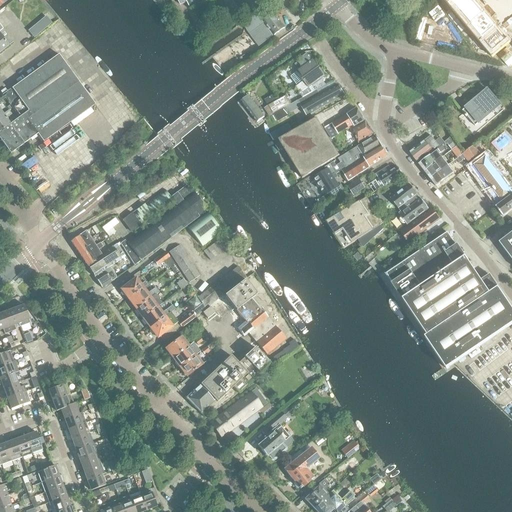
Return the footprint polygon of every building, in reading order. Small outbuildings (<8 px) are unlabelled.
[(452,0),(451,2),(499,59),(511,49),(469,0),(452,0)] [(270,9),(253,21),(244,27),(249,35),(251,34),(259,44),(272,34),(273,36),(284,28),(274,13),(273,13),(270,9)] [(244,27),(253,21),(251,18),(242,24),(244,27)] [(0,52),(8,46),(3,39),(0,35),(0,32),(3,29),(0,25),(0,52)] [(217,28),(212,31),(216,38),(221,34),(217,28)] [(212,31),(206,35),(210,41),(216,38),(212,31)] [(8,35),(3,39),(8,46),(13,42),(8,35)] [(0,102),(0,139),(10,154),(38,134),(43,142),(95,105),(58,54),(2,95),(19,118),(13,123),(9,117),(11,116),(2,104),(1,105),(0,102)] [(299,70),(291,77),(297,86),(295,87),(300,93),(311,85),(315,90),(325,85),(321,78),(324,76),(319,69),(320,69),(317,64),(316,64),(313,60),(312,61),(309,56),(308,56),(307,55),(297,62),(302,68),(299,70)] [(272,85),(278,80),(275,76),(269,81),(272,85)] [(341,90),(338,85),(319,95),(301,106),(307,116),(344,95),(343,94),(344,92),(342,91),(341,90)] [(475,126),(499,106),(500,105),(487,90),(462,111),(466,115),(465,116),(466,117),(467,117),(475,126)] [(301,106),(319,95),(317,91),(299,101),(301,106)] [(255,128),(266,120),(248,95),(235,104),(255,128)] [(269,105),(270,108),(266,111),(269,116),(273,113),(291,104),(286,95),(269,105)] [(288,115),(284,108),(273,115),(278,122),(288,116),(288,115)] [(365,120),(357,108),(347,115),(347,114),(333,123),(325,128),(332,139),(338,135),(349,129),(358,144),(374,135),(365,120)] [(339,155),(316,118),(278,140),(302,178),(339,155)] [(157,136),(152,140),(164,154),(168,150),(169,149),(181,140),(170,126),(158,136),(157,136)] [(334,162),(329,164),(334,172),(336,174),(342,171),(347,180),(348,181),(366,168),(388,156),(376,136),(355,149),(337,160),(340,163),(336,166),(334,162)] [(431,136),(412,151),(410,152),(417,163),(439,146),(435,142),(431,136)] [(440,138),(435,142),(439,146),(440,148),(441,147),(442,147),(444,143),(441,139),(440,138)] [(452,149),(454,148),(456,147),(450,139),(444,143),(446,145),(448,143),(452,149)] [(479,154),(482,151),(476,144),(462,155),(467,162),(478,153),(479,154)] [(424,171),(442,157),(439,154),(445,150),(442,147),(441,147),(440,148),(419,164),(424,171)] [(498,205),(511,194),(511,191),(495,168),(489,160),(485,156),(471,167),(498,205)] [(448,165),(442,157),(424,171),(430,179),(443,168),(448,165)] [(215,205),(227,195),(202,164),(189,175),(215,205)] [(332,174),(334,172),(329,164),(324,168),(326,170),(313,178),(325,196),(328,194),(330,198),(337,193),(335,189),(340,187),(332,174)] [(443,168),(430,179),(436,186),(454,173),(448,165),(443,168)] [(403,174),(397,167),(392,170),(389,166),(376,175),(384,187),(403,174)] [(365,188),(359,179),(347,187),(353,196),(365,188)] [(410,206),(420,199),(409,184),(390,199),(400,212),(405,208),(409,205),(410,206)] [(143,227),(193,190),(191,187),(189,189),(186,185),(171,197),(165,189),(145,204),(132,214),(142,226),(142,227),(143,227)] [(134,265),(208,210),(193,190),(143,227),(142,227),(120,244),(134,265)] [(511,194),(498,205),(496,207),(498,210),(497,213),(499,216),(503,217),(511,209),(511,194)] [(380,225),(383,223),(367,197),(327,222),(326,222),(343,249),(349,246),(357,240),(368,233),(375,228),(380,225)] [(421,199),(420,199),(410,207),(410,206),(409,205),(401,212),(398,213),(401,217),(400,218),(400,220),(402,223),(404,224),(406,223),(407,225),(427,210),(429,209),(421,199)] [(432,209),(431,210),(400,233),(408,244),(440,220),(432,209)] [(209,212),(189,227),(203,247),(223,231),(209,212)] [(142,226),(132,214),(123,220),(133,233),(142,226)] [(115,218),(102,228),(106,233),(109,237),(115,232),(112,228),(119,223),(115,218)] [(70,241),(88,267),(97,260),(103,257),(98,249),(102,247),(99,243),(95,246),(85,231),(70,241)] [(433,235),(430,231),(424,236),(426,240),(433,235)] [(368,233),(357,240),(364,248),(373,240),(368,233)] [(403,299),(464,258),(465,257),(466,257),(458,245),(456,246),(448,233),(411,257),(386,274),(392,283),(391,284),(402,300),(403,299)] [(511,233),(499,243),(511,260),(511,233)] [(203,251),(204,252),(210,260),(231,244),(224,235),(203,251)] [(104,271),(109,267),(125,257),(116,244),(107,250),(109,252),(103,257),(97,260),(104,271)] [(199,276),(179,245),(168,252),(188,283),(199,276)] [(165,260),(169,258),(165,251),(153,260),(157,266),(165,260)] [(511,308),(507,301),(490,274),(481,280),(477,274),(470,264),(469,262),(466,257),(465,257),(464,258),(403,299),(402,300),(404,303),(405,302),(405,303),(406,302),(426,331),(425,332),(425,333),(427,336),(425,337),(426,339),(427,340),(428,339),(446,366),(445,367),(447,369),(449,367),(450,367),(455,364),(494,338),(493,337),(496,335),(506,329),(511,324),(511,308)] [(174,265),(169,258),(165,260),(170,268),(174,265)] [(94,277),(104,271),(97,260),(88,267),(94,277)] [(174,265),(170,268),(174,274),(178,271),(174,265)] [(202,304),(206,309),(247,278),(238,266),(197,298),(202,304)] [(109,267),(104,271),(94,277),(101,288),(116,278),(109,267)] [(133,276),(122,284),(124,287),(135,279),(133,276)] [(128,299),(144,288),(151,282),(150,280),(146,283),(145,282),(140,285),(135,279),(124,287),(121,290),(128,299)] [(186,284),(182,279),(175,284),(180,290),(187,285),(186,284)] [(286,339),(277,329),(260,309),(251,300),(256,295),(245,280),(224,296),(236,311),(237,311),(245,321),(236,329),(243,338),(247,334),(255,343),(256,343),(267,356),(286,339)] [(148,293),(144,288),(128,299),(135,309),(151,297),(158,292),(155,288),(148,293)] [(151,297),(135,309),(142,318),(158,307),(151,297)] [(201,305),(196,299),(190,304),(194,310),(201,305)] [(206,309),(202,304),(201,305),(194,310),(179,321),(180,321),(183,327),(206,309)] [(24,305),(13,309),(18,323),(20,327),(30,323),(24,305)] [(168,314),(165,316),(150,328),(157,338),(177,322),(170,313),(175,309),(172,305),(165,311),(168,314)] [(158,307),(142,318),(150,328),(165,316),(158,307)] [(210,307),(202,313),(207,319),(215,313),(210,307)] [(18,323),(13,309),(3,313),(10,332),(16,330),(14,325),(18,323)] [(3,313),(0,314),(0,330),(3,329),(5,334),(10,332),(3,313)] [(30,333),(24,335),(27,343),(33,341),(30,333)] [(173,358),(190,346),(182,336),(181,338),(181,337),(166,349),(173,358)] [(272,364),(299,346),(294,339),(288,343),(290,345),(282,350),(283,351),(270,360),(272,364)] [(190,346),(173,358),(180,367),(197,355),(193,350),(195,348),(192,344),(190,346)] [(238,393),(269,364),(255,348),(240,362),(233,354),(200,387),(199,386),(186,399),(205,418),(238,393)] [(0,366),(10,363),(14,362),(10,351),(0,354),(0,366)] [(203,364),(197,355),(180,367),(187,377),(202,365),(203,364)] [(12,367),(10,363),(0,366),(0,378),(14,373),(19,371),(16,366),(12,367)] [(14,373),(0,378),(0,379),(3,388),(18,383),(14,373)] [(19,388),(18,383),(3,388),(7,398),(26,391),(24,386),(19,388)] [(52,401),(70,394),(66,384),(56,387),(51,389),(48,390),(52,401)] [(228,410),(210,423),(222,437),(225,435),(267,403),(256,388),(228,410)] [(26,391),(7,398),(11,409),(30,402),(26,391)] [(70,394),(52,401),(56,411),(61,410),(60,409),(73,404),(70,394)] [(75,403),(73,404),(60,409),(61,410),(64,419),(78,414),(75,403)] [(287,409),(282,413),(286,418),(291,414),(287,409)] [(82,413),(78,414),(64,419),(68,429),(86,423),(82,413)] [(281,413),(269,423),(274,429),(279,425),(286,418),(282,413),(281,413)] [(86,423),(68,429),(72,440),(89,433),(86,423)] [(265,440),(257,446),(267,457),(268,456),(272,461),(274,461),(286,451),(286,449),(291,445),(291,440),(279,425),(274,429),(270,432),(263,438),(265,440)] [(25,436),(32,454),(42,450),(36,432),(25,436)] [(93,443),(89,433),(72,440),(76,450),(93,443)] [(25,436),(16,440),(22,457),(32,454),(25,436)] [(16,440),(5,443),(12,461),(22,457),(16,440)] [(346,457),(357,448),(353,442),(346,448),(347,449),(343,452),(346,457)] [(12,461),(5,443),(0,445),(0,460),(2,465),(12,461)] [(97,454),(93,443),(76,450),(79,460),(94,455),(97,454)] [(306,469),(319,458),(311,449),(285,470),(300,489),(313,478),(306,469)] [(94,455),(79,460),(83,470),(97,465),(94,455)] [(101,463),(97,465),(83,470),(87,480),(101,475),(104,474),(101,463)] [(41,483),(59,476),(55,466),(37,472),(41,483)] [(146,475),(143,476),(146,484),(152,481),(147,470),(144,471),(146,475)] [(381,480),(376,473),(368,479),(374,486),(381,480)] [(59,476),(41,483),(45,493),(63,486),(61,482),(62,481),(62,480),(61,475),(59,476)] [(101,475),(87,480),(91,491),(105,485),(101,475)] [(314,508),(328,494),(324,489),(329,484),(324,479),(317,485),(316,484),(304,494),(308,498),(306,500),(314,508)] [(63,486),(45,493),(49,503),(66,496),(68,496),(66,491),(65,491),(64,491),(63,486)] [(378,491),(374,486),(367,491),(371,497),(378,491)] [(150,488),(139,492),(146,511),(157,507),(150,488)] [(317,511),(328,511),(332,509),(334,511),(338,511),(340,511),(354,500),(353,497),(354,496),(350,492),(341,500),(332,490),(328,494),(314,508),(317,511)] [(142,511),(146,511),(139,492),(129,496),(135,511),(142,511)] [(7,495),(0,497),(0,509),(11,505),(7,495)] [(360,502),(347,511),(370,511),(371,511),(371,510),(368,507),(366,507),(365,508),(362,504),(369,499),(366,495),(358,500),(360,502)] [(66,496),(49,503),(52,511),(55,511),(70,507),(66,496)] [(135,511),(129,496),(119,499),(123,511),(135,511)] [(394,497),(386,503),(392,510),(399,504),(394,497)] [(123,511),(119,499),(109,503),(112,511),(123,511)] [(112,511),(109,503),(98,507),(100,511),(112,511)]
